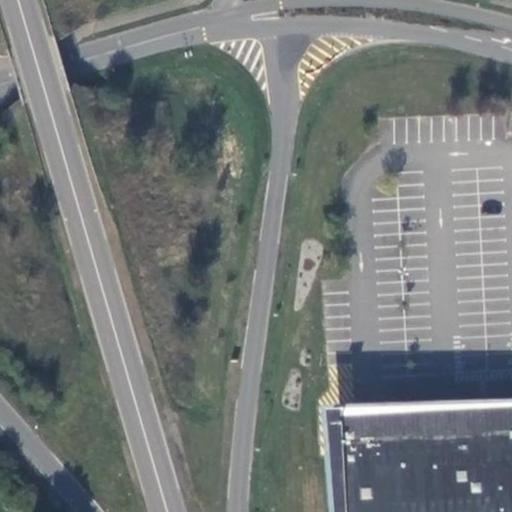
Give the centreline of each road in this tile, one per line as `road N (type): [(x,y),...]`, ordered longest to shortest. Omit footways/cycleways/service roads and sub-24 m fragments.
road 1 (secondary): [(18,0),(168,511)]
road 2 (secondary): [(237,511),(290,90)]
road 3 (tertiary): [(0,85),(219,24)]
road 4 (tertiary): [(348,27),(511,57)]
road 5 (tertiary): [(511,23),(375,0)]
road 6 (secondary): [(0,408),(88,511)]
